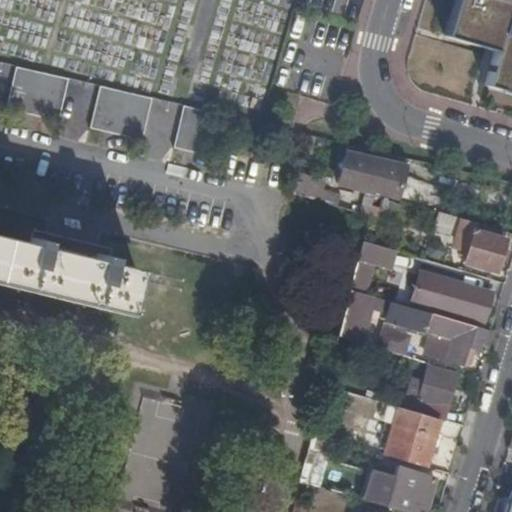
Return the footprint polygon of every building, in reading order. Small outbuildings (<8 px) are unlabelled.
[(456,0),(445,37),(494,51),(484,86),(511,93),(511,38),(499,35),(508,0),(456,0)] [(71,79),(19,66),(9,109),(61,121),(71,79)] [(145,141),(155,98),(103,86),(93,129),(145,141)] [(203,155),(213,112),(187,106),(177,148),(203,155)] [(366,191),(372,193),(397,199),(408,160),(353,146),(342,184),(366,191)] [(291,193),(327,203),(329,192),(320,189),(322,180),(297,174),(291,193)] [(360,213),(367,215),(372,193),(366,191),(360,213)] [(401,205),(385,201),(379,219),(395,224),(401,205)] [(495,271),(504,241),(507,231),(439,212),(436,224),(465,233),(461,247),(468,248),(464,261),(495,271)] [(0,284),(7,286),(94,306),(124,314),(135,268),(107,261),(111,245),(31,225),(27,242),(0,235),(0,284)] [(457,269),(430,261),(427,271),(454,279),(457,269)] [(468,284),(471,273),(457,269),(454,279),(453,284),(455,284),(462,286),(463,282),(468,284)] [(491,291),(468,284),(463,282),(462,286),(455,284),(452,296),(435,291),(431,307),(482,321),(491,291)] [(336,337),(361,344),(372,307),(387,311),(390,301),(348,289),(336,337)] [(427,334),(433,314),(396,303),(390,323),(427,334)] [(484,352),(490,330),(438,315),(432,333),(452,338),(452,341),(450,340),(445,359),(463,364),(466,354),(470,355),(472,349),(484,352)] [(438,419),(442,420),(455,375),(426,366),(422,379),(411,376),(401,408),(438,419)] [(383,455),(424,467),(427,454),(433,456),(440,435),(434,433),(438,419),(401,408),(397,407),(383,455)] [(311,434),(306,451),(326,456),(331,439),(311,434)] [(422,511),(433,475),(391,463),(388,473),(370,468),(362,496),(414,511),(422,511)]
